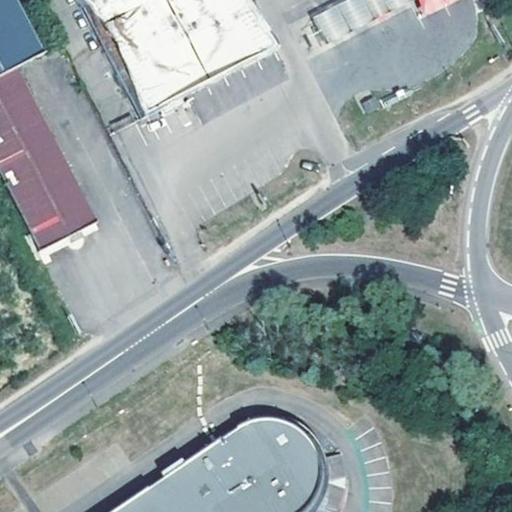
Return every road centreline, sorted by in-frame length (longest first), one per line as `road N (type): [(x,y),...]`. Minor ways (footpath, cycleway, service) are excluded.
road 1 (secondary): [(511,92),(249,253),(221,286)]
road 2 (secondary): [(221,286),(359,263),(483,291)]
road 3 (secondary): [(221,286),(0,435)]
road 4 (primary): [(511,117),(481,191),(483,291)]
